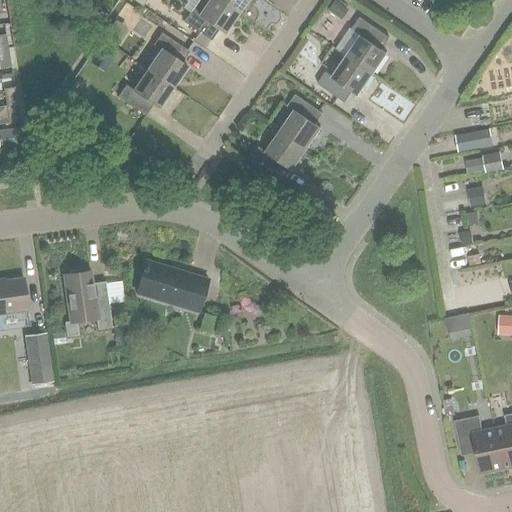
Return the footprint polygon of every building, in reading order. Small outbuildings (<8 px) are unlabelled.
[(224,34),(238,13),(218,0),(208,0),(198,16),(192,12),(191,11),(183,23),(211,41),(218,30),(224,34)] [(199,0),(198,2),(192,12),(198,16),(208,0),(199,0)] [(218,0),(238,13),(246,0),(218,0)] [(336,1),(329,12),(339,19),(346,8),(336,1)] [(360,37),(347,57),(373,75),(387,54),(381,50),(389,38),(360,18),(351,31),(360,37)] [(146,71),(172,88),(187,67),(181,63),(188,52),(161,33),(153,45),(160,50),(146,71)] [(0,52),(8,51),(5,34),(0,35),(0,52)] [(107,34),(102,41),(113,48),(118,41),(107,34)] [(103,44),(90,63),(103,73),(116,54),(103,44)] [(0,68),(11,66),(8,51),(0,52),(0,68)] [(358,96),(373,75),(347,57),(333,77),(326,72),(317,84),(345,103),(352,92),(358,96)] [(158,109),(172,88),(146,71),(132,91),(125,86),(117,98),(145,116),(152,105),(158,109)] [(15,89),(5,91),(8,106),(18,104),(15,89)] [(280,132),(306,150),(321,129),(315,125),(322,114),(295,95),(287,107),(294,112),(280,132)] [(8,106),(6,106),(9,123),(11,122),(20,121),(18,104),(8,106)] [(0,148),(24,145),(21,128),(0,131),(0,148)] [(490,130),(477,132),(480,149),(492,147),(490,130)] [(259,147),(252,158),(251,159),(278,178),(286,167),(292,171),(306,150),(280,132),(266,152),(259,147)] [(483,157),(483,158),(483,159),(486,171),(486,172),(503,169),(500,154),(483,157)] [(471,208),(487,205),(484,193),(481,194),(468,196),(471,208)] [(478,213),(468,214),(469,225),(479,224),(478,213)] [(473,233),(460,234),(462,246),(474,244),(473,233)] [(480,255),(468,257),(470,267),(481,265),(480,255)] [(199,312),(209,279),(146,260),(136,293),(199,312)] [(98,329),(112,327),(105,281),(92,283),(90,271),(62,275),(69,322),(65,322),(67,336),(78,335),(76,321),(96,318),(98,329)] [(0,313),(28,309),(24,277),(0,280),(0,313)] [(204,315),(198,332),(210,336),(216,319),(204,315)] [(499,317),(499,332),(511,332),(511,317),(499,317)] [(127,328),(114,330),(116,348),(130,346),(127,328)] [(47,334),(26,337),(33,386),(54,382),(47,334)] [(507,426),(495,429),(503,469),(511,466),(511,414),(505,416),(507,426)] [(479,416),(454,421),(460,451),(476,448),(477,454),(481,473),(503,469),(495,429),(482,431),(479,416)]
